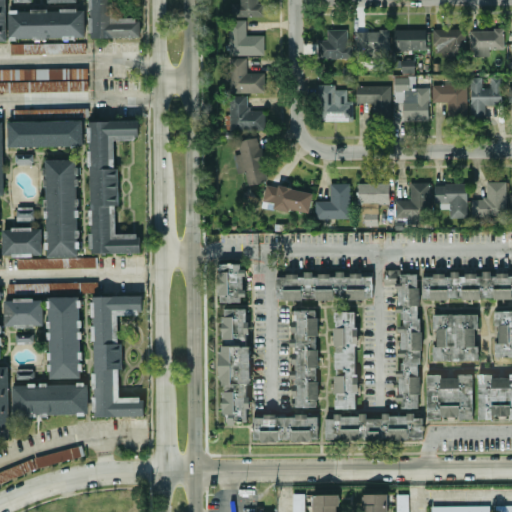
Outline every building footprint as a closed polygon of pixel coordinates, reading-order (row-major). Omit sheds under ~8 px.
[(139,36),(139,16),(117,17),(116,0),(89,0),(90,37),(139,36)] [(264,16),(264,2),(257,2),(256,0),(237,0),(238,2),(233,1),(232,15),(264,16)] [(8,9),(8,36),(85,35),(84,8),(8,9)] [(229,54),(264,53),(263,34),(246,34),(246,19),(229,19),(229,54)] [(317,58),(352,57),(352,45),(347,45),(347,28),(327,29),(327,39),(317,39),(317,58)] [(394,29),(394,50),(427,49),(426,28),(394,29)] [(434,55),(463,55),(462,28),(433,28),(434,55)] [(356,30),(357,60),(390,59),(389,29),(356,30)] [(504,48),(503,29),(470,29),(470,55),(489,55),(489,48),(504,48)] [(85,42),(10,43),(10,53),(85,52),(85,42)] [(247,57),(229,57),(229,91),(264,92),(265,72),(247,71),(247,57)] [(414,70),(414,59),(403,59),(403,70),(414,70)] [(0,91),(87,90),(87,67),(0,68),(0,91)] [(403,120),(429,119),(428,86),(415,87),(415,76),(394,76),(394,101),(402,100),(403,120)] [(501,104),(502,76),(490,76),(490,87),(482,87),(482,76),(470,76),(469,117),(484,118),(485,104),(501,104)] [(353,120),(352,100),(346,100),(346,88),(335,88),(335,83),(318,84),(318,120),(353,120)] [(431,84),(432,102),(447,101),(447,117),(467,117),(466,83),(431,84)] [(391,84),(356,85),(357,102),(371,102),(371,118),(391,117),(391,84)] [(248,94),(229,95),(230,131),(264,130),(264,109),(248,110),(248,94)] [(8,120),(82,119),(82,144),(9,145),(8,120)] [(140,252),(139,232),(116,233),(115,205),(117,205),(116,138),(139,138),(138,119),(88,120),(91,253),(140,252)] [(267,180),(257,135),(237,140),(239,153),(233,154),(237,171),(244,169),(248,185),(267,180)] [(33,153),(15,153),(16,163),(33,162),(33,153)] [(78,255),(48,256),(46,159),(76,159),(78,255)] [(409,199),(395,199),(395,217),(407,217),(406,223),(418,223),(418,216),(430,217),(431,182),(410,181),(409,199)] [(471,216),(507,215),(506,181),(486,181),(486,197),(471,198),(471,216)] [(349,182),(329,182),(329,200),(315,200),(315,218),(350,217),(349,182)] [(357,182),(388,182),(388,203),(357,203),(357,182)] [(435,183),(436,208),(449,207),(450,217),(468,216),(467,182),(435,183)] [(309,213),(313,191),(266,183),(263,200),(274,202),(274,207),(309,213)] [(2,228),(3,256),(42,255),(41,226),(2,228)] [(219,302),(244,301),(243,262),(218,263),(219,302)] [(420,273),(398,273),(398,268),(384,268),(384,284),(396,284),(396,311),(401,311),(401,323),(400,323),(400,356),(402,356),(402,368),(398,368),(398,400),(401,400),(401,407),(420,407),(420,273)] [(511,297),(511,271),(511,272),(511,273),(490,273),(490,270),(481,270),(481,273),(458,273),(458,270),(450,270),(450,274),(423,274),(423,299),(511,297)] [(372,299),(372,273),(347,273),(347,271),(336,271),(336,274),(313,274),(313,271),(304,271),(304,275),(276,275),(276,299),(372,299)] [(119,313),(142,313),(142,294),(91,296),(94,416),(144,415),(144,396),(119,397),(118,368),(120,368),(119,313)] [(80,377),(80,296),(48,296),(48,377),(80,377)] [(4,298),(5,324),(43,323),(43,297),(4,298)] [(222,413),(228,413),(228,422),(247,423),(247,407),(248,407),(248,383),(250,383),(250,320),(246,320),(246,308),(222,307),(222,413)] [(292,406),(318,406),(317,309),(293,309),(293,336),(290,336),(290,346),(291,346),(292,406)] [(511,309),(495,310),(495,324),(496,324),(497,357),(511,356),(511,309)] [(358,407),(356,311),(334,311),(335,408),(358,407)] [(434,360),(477,359),(476,313),(434,314),(434,360)] [(8,365),(0,365),(0,438),(10,438),(8,365)] [(511,417),(511,373),(478,374),(478,418),(511,417)] [(427,418),(473,417),(472,374),(426,375),(427,418)] [(13,383),(13,414),(88,414),(88,383),(13,383)] [(422,438),(422,412),(382,413),(382,417),(367,417),(367,414),(334,414),(334,417),(325,417),(325,439),(422,438)] [(318,415),(253,415),(253,440),(318,440),(318,415)] [(304,511),(304,492),(292,493),(292,511),(304,511)] [(387,511),(387,493),(361,493),(361,511),(387,511)] [(408,511),(408,493),(396,494),(396,511),(408,511)] [(312,511),(338,511),(339,494),(313,494),(312,511)]
